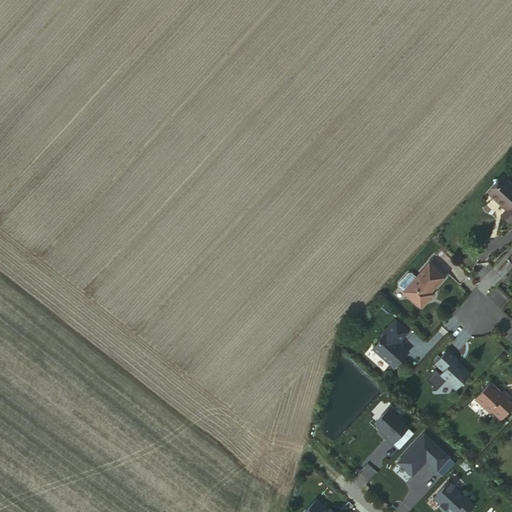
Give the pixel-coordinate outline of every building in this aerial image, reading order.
[(511,187),(505,181),(491,197),(508,212),(505,215),(511,220),(511,187)] [(511,220),(505,215),(503,217),(511,224),(511,220)] [(405,295),(422,311),(430,302),(428,300),(446,281),(430,267),(417,281),(412,277),(410,277),(401,287),(401,289),(406,294),(405,295)] [(409,335),(397,324),(387,335),(385,333),(378,341),(381,343),(373,352),(395,370),(409,355),(399,346),(409,335)] [(461,362),(451,353),(438,367),(446,375),(444,378),(449,384),(459,393),(474,378),(461,366),(461,362)] [(444,378),(438,373),(429,382),(436,388),(436,392),(440,392),(446,385),(447,385),(448,385),(449,384),(444,378)] [(495,414),(504,423),(511,415),(511,399),(507,395),(505,396),(494,386),(478,402),(493,416),(495,414)] [(378,424),(378,428),(390,439),(388,441),(394,446),(410,428),(390,411),(378,424)] [(426,436),(399,465),(414,479),(428,463),(439,473),(451,460),(426,436)] [(451,484),(436,501),(448,511),(473,511),(477,508),(451,484)] [(333,510),(324,501),(313,511),(331,511),(332,511),(333,510)]
